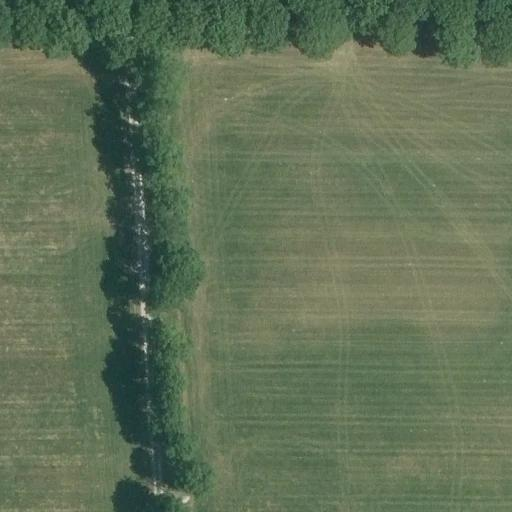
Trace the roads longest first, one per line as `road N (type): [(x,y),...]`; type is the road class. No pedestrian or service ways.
road 1 (tertiary): [(0,9),(124,5),(511,22)]
road 2 (track): [(158,511),(124,5)]
